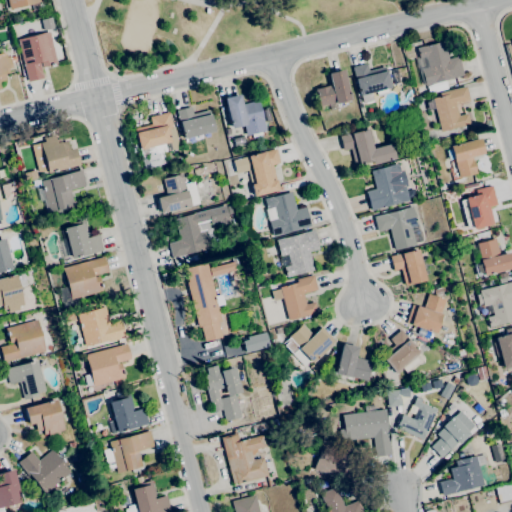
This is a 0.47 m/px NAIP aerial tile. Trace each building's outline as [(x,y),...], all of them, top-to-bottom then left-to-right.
[(9,10),(6,0),(40,0),(41,2),(9,10)] [(33,11),(32,5),(38,3),(40,9),(33,11)] [(27,82),(16,40),(48,32),(56,64),(41,68),(40,62),(39,63),(43,78),(27,82)] [(424,86),(423,81),(420,82),(414,59),(418,58),(415,48),(416,48),(415,42),(422,41),(423,46),(443,41),(447,59),(457,56),(463,76),(424,86)] [(0,53),(5,52),(6,58),(9,57),(10,58),(15,56),(16,62),(11,63),(12,68),(5,69),(6,73),(4,74),(6,80),(0,81),(0,53)] [(362,105),(360,95),(358,96),(351,67),(366,63),(368,71),(384,67),(390,88),(371,93),(373,102),(362,105)] [(394,84),(391,70),(397,69),(400,83),(394,84)] [(318,107),(314,89),(330,85),(327,74),(343,70),(350,100),(334,104),(334,102),(318,107)] [(440,132),(434,109),(427,110),(425,102),(429,101),(429,99),(439,96),(438,93),(465,86),(469,102),(455,105),(458,115),(467,113),(470,124),(459,127),(458,127),(440,132)] [(231,129),(229,124),(224,125),(220,108),(225,107),(223,98),(239,94),(241,105),(257,101),(265,131),(245,136),(243,126),(231,129)] [(182,139),(175,110),(190,107),(192,114),(209,110),(214,132),(182,139)] [(265,121),(262,110),(267,109),(270,120),(265,121)] [(141,158),(139,150),(133,129),(150,124),(148,117),(168,112),(172,129),(167,130),(168,132),(173,131),(175,138),(168,139),(171,150),(141,158)] [(354,166),(349,149),(342,151),(339,136),(369,128),(372,142),(371,143),(372,149),(391,144),(395,159),(372,165),(371,161),(354,166)] [(46,174),(38,143),(43,142),(43,138),(53,135),(54,140),(59,138),(60,143),(66,141),(68,150),(74,148),(78,165),(46,174)] [(234,146),(232,139),(242,137),(244,143),(234,146)] [(458,178),(454,162),(452,162),(448,147),(478,138),(483,154),(471,157),(475,173),(458,178)] [(254,198),(250,185),(247,170),(234,174),(230,161),(275,149),(279,163),(272,165),(278,190),(274,191),(275,193),(254,198)] [(149,163),(147,157),(153,155),(155,161),(149,163)] [(370,211),(365,191),(375,189),(370,171),(397,163),(400,174),(393,176),(396,186),(404,184),(408,200),(370,211)] [(24,181),(22,174),(34,170),(36,178),(24,181)] [(53,215),(52,212),(48,213),(48,214),(46,214),(42,201),(39,202),(35,189),(41,188),(39,181),(81,170),(85,186),(69,190),(73,206),(61,209),(61,213),(53,215)] [(160,214),(155,198),(166,195),(162,179),(181,174),(183,184),(193,182),(199,203),(160,214)] [(472,230),(471,226),(466,228),(460,203),(465,201),(464,198),(476,195),(475,191),(474,191),(472,184),(481,181),(483,188),(491,186),(496,205),(489,207),(493,224),(472,230)] [(272,237),(267,221),(275,218),(272,208),(265,210),(262,199),(271,197),(290,192),(295,210),(304,207),(310,226),(272,237)] [(220,226),(219,222),(211,224),(210,220),(203,222),(200,213),(224,206),(230,224),(220,226)] [(394,250),(388,229),(376,232),(373,217),(412,207),(417,225),(415,226),(419,241),(414,243),(415,245),(394,250)] [(172,258),(168,244),(179,240),(174,219),(194,213),(196,224),(197,224),(199,231),(206,229),(211,248),(172,258)] [(70,259),(63,229),(73,226),(72,223),(83,220),(88,237),(98,235),(102,251),(70,259)] [(286,277),(283,267),(289,265),(289,264),(281,266),(279,258),(287,256),(287,254),(279,256),(275,240),(313,230),(318,250),(308,252),(313,270),(311,271),(311,273),(306,275),(306,272),(286,277)] [(476,239),(475,237),(472,238),(470,235),(474,234),(475,235),(486,231),(487,235),(476,239)] [(0,271),(0,240),(4,239),(11,269),(0,271)] [(475,276),(472,265),(479,263),(478,260),(479,260),(475,244),(494,239),(499,255),(508,253),(511,268),(482,276),(482,275),(475,276)] [(404,286),(399,269),(392,271),(388,257),(417,249),(420,260),(428,258),(430,266),(427,267),(429,273),(424,275),(425,280),(404,286)] [(62,309),(57,289),(66,286),(61,268),(103,257),(107,272),(91,277),(91,278),(97,276),(102,291),(77,298),(79,304),(62,309)] [(210,277),(208,269),(232,262),(232,260),(236,258),(238,265),(234,266),(235,270),(210,277)] [(204,342),(200,327),(197,327),(185,282),(187,282),(184,269),(206,263),(214,296),(220,294),(222,304),(217,305),(221,321),(218,322),(221,337),(204,342)] [(8,313),(6,309),(3,310),(1,306),(0,306),(0,279),(15,275),(15,276),(24,273),(27,284),(18,287),(23,305),(18,306),(19,310),(8,313)] [(287,321),(281,299),(268,302),(266,292),(279,289),(278,288),(295,283),(296,282),(295,279),(312,275),(316,290),(302,294),(305,305),(314,302),(317,313),(287,321)] [(511,321),(488,328),(486,317),(492,315),(492,313),(487,314),(485,306),(482,307),(481,304),(477,305),(475,295),(478,294),(477,291),(511,281),(511,301),(511,302),(511,305),(511,321)] [(435,296),(433,290),(442,288),(444,294),(435,296)] [(435,333),(405,323),(411,305),(422,308),(427,294),(445,300),(440,314),(441,315),(435,333)] [(35,308),(30,305),(32,300),(38,302),(35,308)] [(77,348),(74,340),(79,338),(79,337),(74,339),(72,329),(79,327),(78,324),(71,326),(68,318),(75,316),(75,315),(104,307),(109,324),(120,321),(124,337),(107,342),(107,340),(84,347),(84,346),(77,348)] [(230,320),(229,315),(242,312),(243,317),(230,320)] [(3,363),(0,351),(0,346),(14,343),(14,342),(8,343),(4,328),(36,320),(45,352),(3,363)] [(303,367),(292,355),(298,349),(287,337),(301,324),(312,335),(321,327),(334,342),(311,363),(309,361),(303,367)] [(511,366),(502,369),(494,338),(506,334),(504,330),(511,327),(511,366)] [(396,374),(394,373),(390,368),(388,369),(378,358),(393,345),(388,339),(400,330),(419,352),(401,367),(402,367),(401,368),(401,370),(396,374)] [(244,353),(241,341),(247,340),(246,337),(265,332),(269,347),(244,353)] [(420,346),(414,341),(418,336),(426,341),(420,346)] [(366,381),(350,377),(350,378),(334,374),(341,343),(357,347),(355,358),(371,362),(366,381)] [(92,387),(91,385),(85,387),(83,376),(88,374),(83,355),(126,344),(130,359),(114,364),(114,365),(120,363),(124,378),(119,379),(121,384),(114,386),(113,381),(92,387)] [(23,400),(18,382),(8,385),(4,369),(35,361),(44,391),(37,393),(38,396),(23,400)] [(255,372),(253,364),(260,362),(262,371),(255,372)] [(314,373),(310,368),(314,364),(318,368),(314,373)] [(224,422),(221,410),(211,412),(201,376),(207,374),(205,368),(216,365),(218,372),(233,368),(240,392),(226,396),(224,387),(216,390),(219,399),(234,395),(236,401),(241,400),(244,412),(239,414),(240,417),(224,422)] [(478,381),(475,368),(484,366),(487,378),(478,381)] [(429,382),(431,389),(440,387),(438,380),(429,382)] [(444,382),(437,396),(445,400),(452,386),(444,382)] [(418,385),(419,392),(428,390),(427,383),(418,385)] [(387,407),(385,391),(406,389),(406,396),(400,396),(401,406),(387,407)] [(111,435),(107,422),(112,421),(107,403),(115,400),(114,397),(128,393),(133,411),(143,408),(147,424),(116,433),(111,435)] [(256,421),(251,399),(267,395),(272,417),(256,421)] [(48,438),(46,431),(42,432),(42,430),(36,432),(33,423),(27,425),(23,408),(55,400),(63,430),(58,431),(59,435),(48,438)] [(422,440),(395,428),(401,414),(411,419),(413,415),(407,412),(410,405),(411,405),(413,400),(435,410),(422,440)] [(478,413),(470,403),(473,400),(482,409),(478,413)] [(375,457),(372,437),(354,440),(354,439),(340,441),(338,430),(343,429),(341,415),(364,412),(363,406),(373,405),(374,411),(384,409),(388,436),(387,436),(390,455),(375,457)] [(440,458),(429,447),(439,438),(435,434),(442,428),(441,427),(452,416),(468,434),(457,444),(456,443),(449,449),(440,458)] [(270,429),(268,421),(276,419),(278,427),(270,429)] [(253,432),(251,426),(259,424),(261,430),(253,432)] [(116,474),(114,468),(106,469),(102,450),(109,448),(107,442),(149,431),(153,446),(137,450),(141,467),(116,474)] [(273,444),(269,442),(268,437),(272,433),(276,432),(280,435),(281,439),(278,443),(273,444)] [(235,484),(235,483),(232,484),(219,438),(236,433),(238,441),(262,435),(265,447),(257,449),(253,455),(251,456),(252,460),(262,457),(267,476),(235,484)] [(494,463),(489,446),(500,444),(504,460),(494,463)] [(349,483),(312,469),(321,446),(358,460),(349,483)] [(44,494),(29,475),(28,476),(17,463),(30,451),(38,461),(51,450),(70,473),(44,494)] [(441,496),(437,482),(451,479),(448,468),(455,467),(454,461),(459,460),(457,453),(463,452),(464,458),(475,456),(475,457),(482,455),(484,464),(478,466),(483,485),(455,492),(455,493),(441,496)] [(0,507),(0,473),(12,470),(21,502),(0,507)] [(124,511),(124,510),(127,509),(126,506),(134,504),(131,490),(138,488),(137,484),(151,480),(156,498),(166,496),(170,511),(166,511),(124,511)] [(511,500),(498,504),(494,488),(511,483),(511,500)] [(326,511),(319,494),(335,487),(343,507),(357,501),(361,511),(326,511)] [(233,511),(231,501),(255,495),(258,511),(233,511)]
